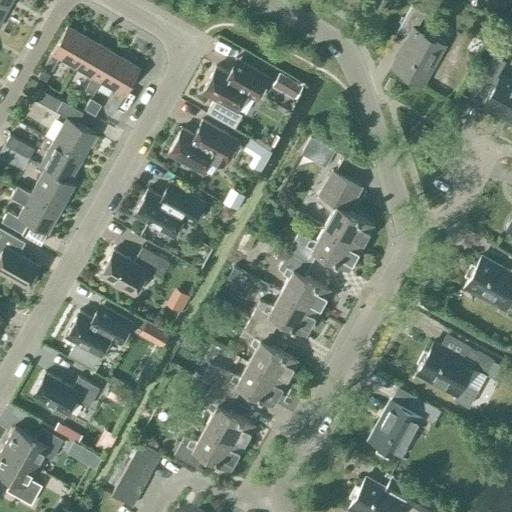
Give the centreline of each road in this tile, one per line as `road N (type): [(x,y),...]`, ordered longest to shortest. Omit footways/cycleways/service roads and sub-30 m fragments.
road 1 (residential): [(0,383),(179,65),(177,45),(101,0)]
road 2 (residential): [(257,494),(404,234)]
road 3 (residential): [(404,234),(349,65),(326,40),(252,0)]
road 4 (residential): [(257,494),(158,467),(133,511)]
road 5 (residential): [(0,120),(76,0)]
